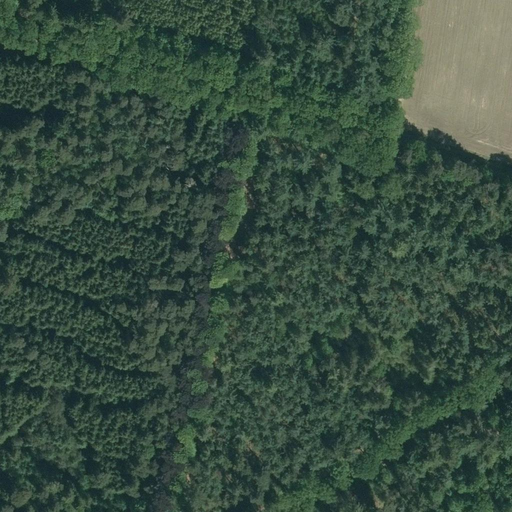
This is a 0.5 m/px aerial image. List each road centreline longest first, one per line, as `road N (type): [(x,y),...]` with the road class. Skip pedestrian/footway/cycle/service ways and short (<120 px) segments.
road 1 (track): [(0,161),(467,331),(470,362),(238,511)]
road 2 (track): [(0,9),(511,181)]
